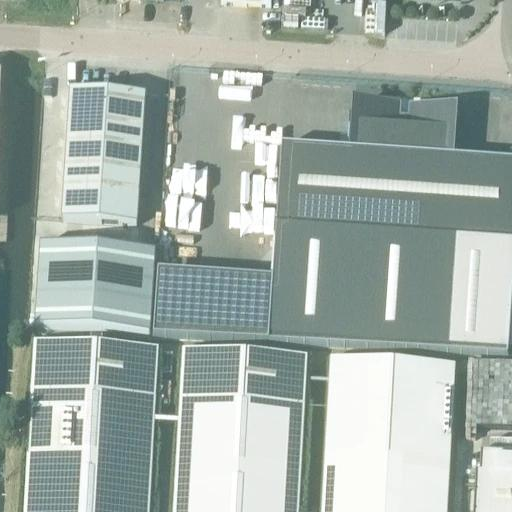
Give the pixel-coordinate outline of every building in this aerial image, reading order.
[(271,0),(221,0),(221,8),(271,10),(271,0)] [(89,94),(71,93),(62,222),(136,227),(145,98),(90,94),(91,90),(89,90),(89,94)] [(352,153),(282,148),(268,346),(507,359),(508,346),(511,346),(511,164),(451,160),(454,117),(449,111),(411,108),(410,122),(398,121),(399,107),(361,104),(355,110),(352,153)] [(193,229),(204,230),(205,224),(194,223),(195,213),(184,212),(183,225),(171,224),(169,245),(191,247),(193,229)] [(149,341),(155,254),(41,247),(35,334),(149,341)] [(163,305),(161,325),(169,326),(171,306),(163,305)] [(147,511),(156,354),(38,348),(28,511),(147,511)] [(296,511),(305,363),(185,356),(176,511),(296,511)] [(447,511),(456,371),(330,364),(322,511),(447,511)] [(486,415),(501,415),(500,392),(485,392),(486,415)] [(511,511),(511,458),(481,457),(480,477),(476,477),(473,511),(511,511)]
